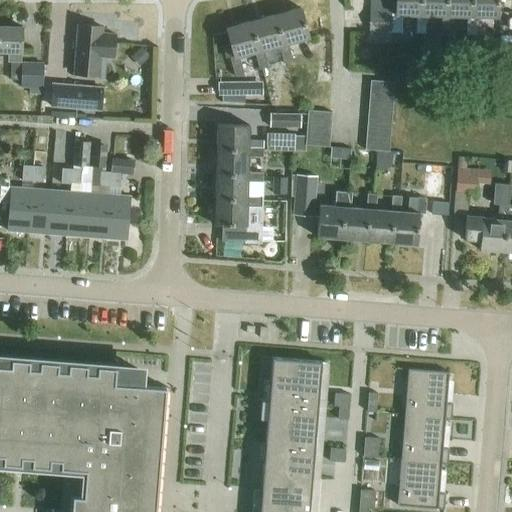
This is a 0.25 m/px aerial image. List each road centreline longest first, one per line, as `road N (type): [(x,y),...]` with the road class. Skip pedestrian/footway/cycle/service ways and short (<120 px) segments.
road 1 (residential): [(495,325),(158,297)]
road 2 (residential): [(158,297),(172,0)]
road 3 (residential): [(483,511),(495,325)]
road 4 (residential): [(158,297),(0,283)]
